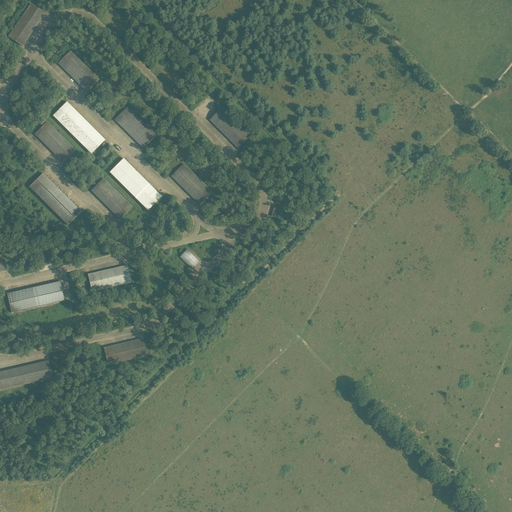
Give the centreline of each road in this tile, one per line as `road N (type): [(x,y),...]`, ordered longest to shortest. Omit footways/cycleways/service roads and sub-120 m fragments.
road 1 (track): [(300,337),(361,215),(511,64)]
road 2 (unclassified): [(248,226),(263,211),(258,182),(101,24),(68,13)]
road 3 (unclassified): [(11,358),(149,324),(226,248)]
road 4 (track): [(466,511),(300,337)]
road 5 (unclassified): [(197,218),(30,47)]
road 6 (track): [(511,155),(355,0)]
road 7 (track): [(300,337),(144,491)]
road 8 (unclassified): [(0,114),(137,252)]
road 9 (track): [(431,511),(511,343)]
road 10 (unclassified): [(0,284),(137,252)]
